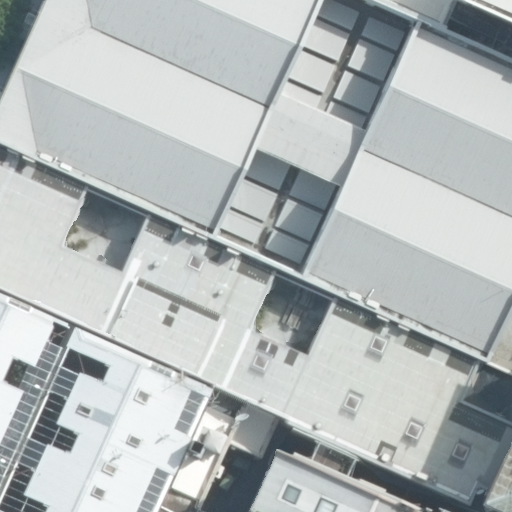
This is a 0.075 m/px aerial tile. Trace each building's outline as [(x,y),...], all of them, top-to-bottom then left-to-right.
[(511,48),(450,19),(405,0),(43,0),(0,98),(0,133),(483,356),(511,369),(511,48)] [(405,0),(450,19),(457,0),(405,0)] [(511,0),(490,0),(511,9),(511,0)] [(480,506),(511,437),(511,421),(463,399),(483,356),(0,133),(0,284),(244,397),(480,506)] [(0,511),(192,511),(244,397),(0,284),(0,511)] [(511,511),(511,444),(480,506),(491,511),(511,511)] [(431,511),(284,449),(254,511),(431,511)]
